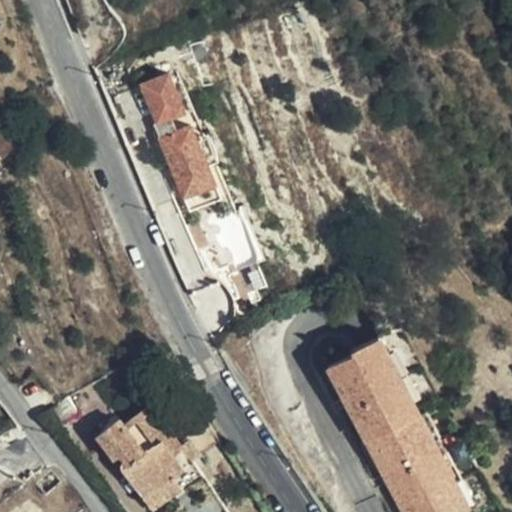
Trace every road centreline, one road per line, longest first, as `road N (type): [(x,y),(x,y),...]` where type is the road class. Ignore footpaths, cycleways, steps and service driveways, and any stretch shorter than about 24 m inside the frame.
road 1 (tertiary): [(297,511),(191,341),(43,0)]
road 2 (residential): [(106,511),(0,377)]
